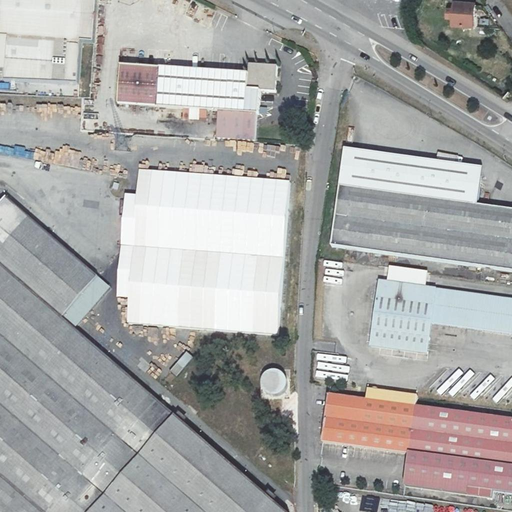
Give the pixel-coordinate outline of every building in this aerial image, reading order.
[(0,0),(0,74),(6,75),(6,84),(79,89),(82,45),(95,46),(98,0),(0,0)] [(451,30),(476,31),(478,4),(453,2),(451,30)] [(179,99),(177,73),(116,68),(113,106),(175,111),(174,122),(181,122),(179,99)] [(269,74),(241,73),(241,78),(177,73),(179,99),(252,103),(253,94),(267,95),(269,74)] [(179,99),(181,122),(183,123),(184,112),(211,114),(210,133),(248,135),(252,103),(179,99)] [(247,144),(248,135),(210,133),(209,141),(247,144)] [(38,144),(34,160),(48,163),(52,147),(38,144)] [(348,152),(342,187),(476,208),(481,173),(348,152)] [(126,319),(281,334),(294,183),(140,170),(126,319)] [(342,187),(334,247),(511,275),(511,213),(476,208),(342,187)] [(0,511),(273,511),(57,324),(92,281),(0,202),(0,511)] [(440,331),(446,295),(390,286),(381,352),(436,360),(440,331)] [(511,304),(446,295),(440,331),(511,340),(511,304)] [(186,351),(170,371),(177,377),(193,357),(186,351)] [(339,379),(358,382),(361,359),(343,356),(339,379)] [(285,391),(282,368),(261,371),(264,394),(285,391)] [(416,458),(422,412),(336,399),(330,444),(416,458)] [(511,425),(422,412),(416,458),(413,478),(511,493),(511,425)] [(511,501),(511,493),(413,478),(411,492),(497,505),(498,499),(511,501)]
